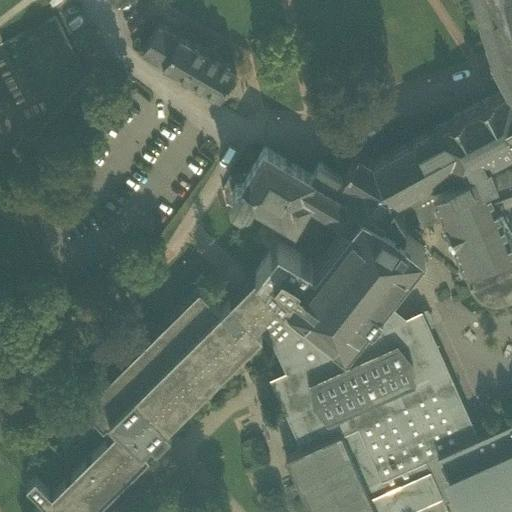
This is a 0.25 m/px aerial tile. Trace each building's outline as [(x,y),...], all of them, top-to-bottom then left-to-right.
[(511,0),(474,0),(491,53),(507,47),(511,45),(511,0)] [(142,48),(162,60),(179,31),(159,19),(142,48)] [(236,64),(179,31),(162,60),(219,93),(236,64)] [(491,53),(509,84),(511,90),(511,56),(507,47),(491,53)] [(79,82),(93,94),(111,73),(97,67),(93,66),(79,82)] [(511,90),(509,84),(430,126),(430,127),(373,158),(356,148),(342,174),(320,160),(312,173),(293,206),(301,211),(309,196),(349,220),(314,265),(288,298),(346,344),(382,298),(386,294),(390,289),(423,246),(402,230),(405,226),(405,223),(405,218),(405,217),(403,214),(400,210),(398,206),(413,198),(433,187),(507,148),(511,144),(511,90)] [(264,145),(247,173),(243,180),(235,182),(231,189),(233,196),(240,201),(247,199),(250,195),(258,200),(287,217),(293,206),(312,173),(264,145)] [(507,148),(433,187),(443,210),(464,261),(511,241),(511,240),(508,231),(495,200),(511,193),(511,157),(511,158),(507,148)] [(254,206),(258,200),(250,195),(247,199),(240,201),(233,196),(231,189),(235,182),(243,180),(247,173),(244,171),(229,175),(222,188),(226,202),(238,210),(254,206)] [(423,220),(443,210),(433,187),(413,198),(423,220)] [(287,217),(294,222),(301,211),(293,206),(287,217)] [(284,295),(288,298),(314,265),(310,262),(312,259),(278,240),(254,270),(255,271),(281,296),(282,297),(284,295)] [(511,241),(464,261),(462,262),(472,285),(478,291),(485,295),(493,297),(499,297),(505,296),(511,292),(511,241)] [(142,447),(151,438),(165,425),(259,332),(261,329),(255,322),(281,296),(255,271),(218,308),(105,420),(106,421),(115,430),(51,492),(35,475),(26,483),(43,501),(31,511),(89,511),(149,454),(142,447)] [(103,425),(106,421),(105,420),(218,308),(199,286),(81,403),(103,425)] [(282,297),(281,296),(255,322),(261,329),(259,332),(274,343),(286,370),(271,377),(302,448),(340,431),(358,423),(437,388),(406,317),(382,298),(346,344),(288,298),(284,295),(282,297)] [(421,310),(406,317),(437,388),(461,441),(477,434),(421,310)] [(461,441),(437,388),(358,423),(382,476),(425,457),(425,458),(430,469),(442,495),(454,489),(448,476),(438,453),(437,452),(461,441)] [(438,453),(448,476),(511,447),(511,418),(477,434),(461,441),(437,452),(438,453)] [(340,431),(364,484),(382,476),(358,423),(340,431)] [(170,430),(165,425),(151,438),(156,443),(170,430)] [(376,511),(364,484),(340,431),(302,448),(285,455),(310,511),(376,511)] [(511,511),(511,447),(448,476),(454,489),(457,496),(464,511),(511,511)] [(425,457),(382,476),(364,484),(376,511),(435,511),(447,507),(444,501),(441,495),(442,495),(430,469),(425,458),(425,457)] [(441,495),(444,501),(457,496),(454,489),(442,495),(441,495)]
